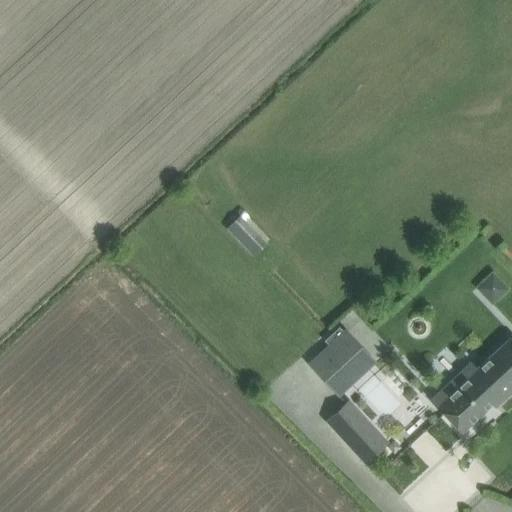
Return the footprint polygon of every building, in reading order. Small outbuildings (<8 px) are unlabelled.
[(267,244),(240,215),(226,228),(253,257),(267,244)] [(493,302),(510,288),(496,271),(479,284),(493,302)] [(188,313),(202,329),(210,322),(195,306),(188,313)] [(339,326),(324,340),(329,346),(344,332),(339,326)] [(310,364),(336,393),(373,359),(346,330),(344,332),(329,346),(310,364)] [(432,399),(462,431),(492,403),(495,406),(511,389),(511,335),(477,368),(471,362),(432,399)] [(329,419),(368,461),(386,445),(347,403),(329,419)]
